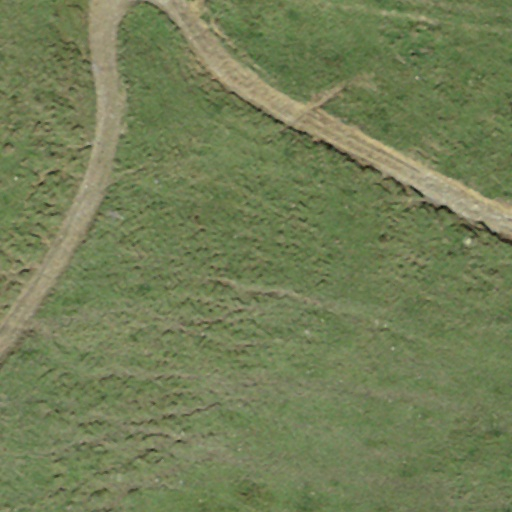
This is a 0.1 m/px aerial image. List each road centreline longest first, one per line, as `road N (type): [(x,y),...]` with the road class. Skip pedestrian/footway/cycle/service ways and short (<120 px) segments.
road 1 (track): [(169,0),(257,92),(511,214)]
road 2 (track): [(0,344),(96,204),(117,107),(104,53),(115,0)]
